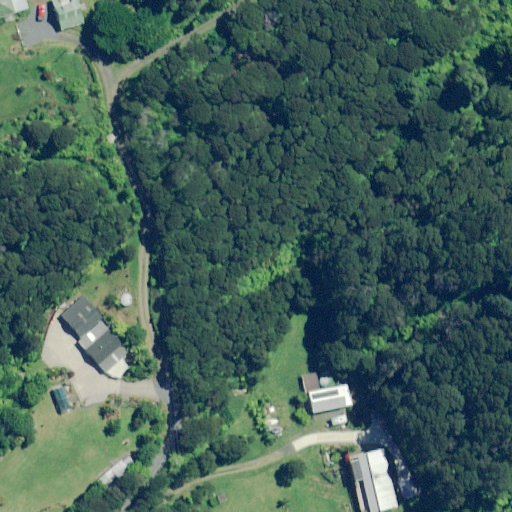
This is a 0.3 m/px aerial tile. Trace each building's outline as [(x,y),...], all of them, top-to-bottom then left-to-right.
[(0,0),(0,16),(28,8),(25,0),(0,0)] [(82,23),(75,0),(50,0),(59,30),(82,23)] [(99,320),(101,319),(88,302),(63,323),(76,339),(99,320)] [(76,339),(74,342),(88,359),(114,338),(99,320),(76,339)] [(102,376),(105,373),(112,381),(128,369),(121,360),(127,354),(114,338),(88,359),(102,376)] [(61,386),(51,391),(60,413),(70,409),(61,386)] [(343,407),(339,386),(304,392),(308,413),(343,407)] [(68,439),(66,428),(39,434),(43,451),(52,449),(51,443),(68,439)] [(374,511),(394,507),(380,450),(352,457),(365,511),(374,511)] [(99,472),(101,476),(107,483),(132,462),(126,455),(110,469),(107,465),(99,472)]
